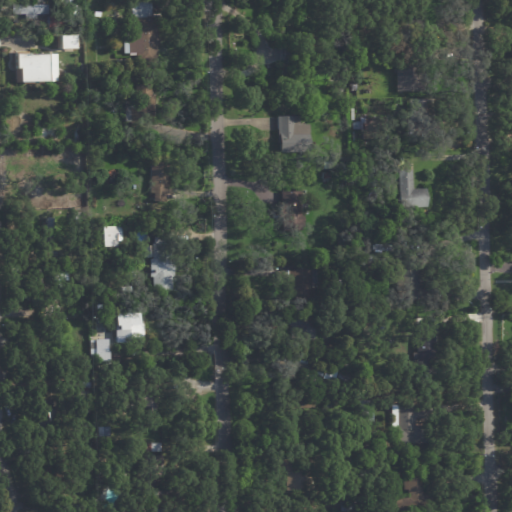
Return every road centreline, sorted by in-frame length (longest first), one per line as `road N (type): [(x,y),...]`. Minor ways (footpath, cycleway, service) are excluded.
road 1 (residential): [(479,0),(495,511)]
road 2 (residential): [(215,0),(228,511)]
